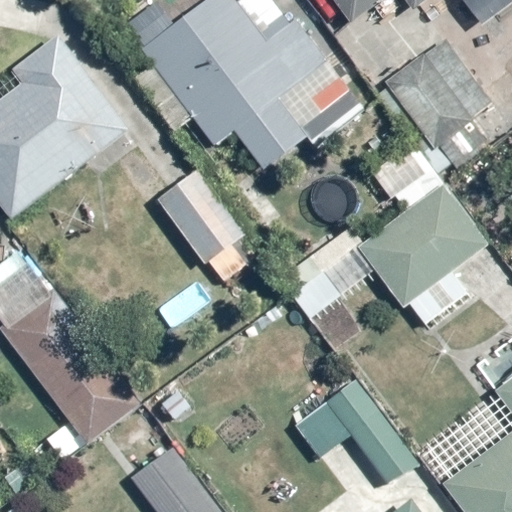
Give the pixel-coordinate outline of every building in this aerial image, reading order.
[(368,107),(292,0),(201,0),(143,41),(159,63),(138,77),(174,128),(195,113),(216,143),(238,128),(266,167),(310,136),(315,144),(368,107)] [(410,0),(415,7),(426,0),(465,0),(484,26),(511,6),(511,0),(340,0),(356,22),(389,0),(410,0)] [(133,129),(65,38),(0,86),(0,194),(16,216),(133,129)] [(511,133),(511,127),(449,40),(383,87),(448,179),(511,133)] [(249,233),(203,170),(163,199),(209,262),(249,233)] [(313,326),(385,273),(426,329),(473,295),(454,270),(492,242),(446,179),(362,241),(365,245),(293,298),(313,326)] [(135,411),(52,296),(6,329),(89,444),(135,411)] [(511,511),(511,378),(422,449),(470,511),(511,511)] [(420,461),(364,386),(329,413),(384,487),(420,461)] [(223,511),(179,449),(138,478),(162,511),(223,511)] [(424,511),(415,499),(398,511),(424,511)]
